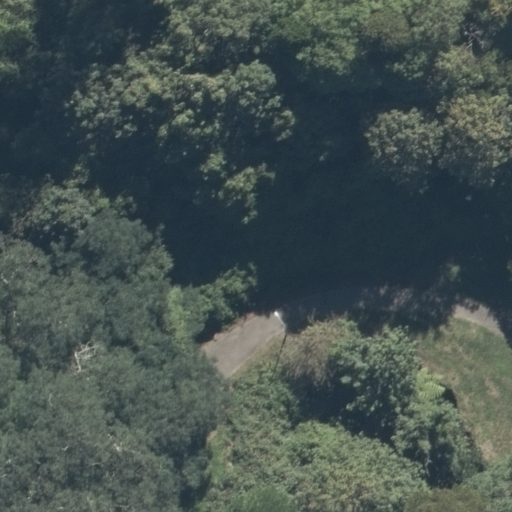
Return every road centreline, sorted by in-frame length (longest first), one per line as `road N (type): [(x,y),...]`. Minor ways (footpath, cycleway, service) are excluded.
road 1 (trunk): [(511,88),(396,83),(104,127),(0,208)]
road 2 (trunk): [(0,112),(74,60),(401,20),(511,32)]
